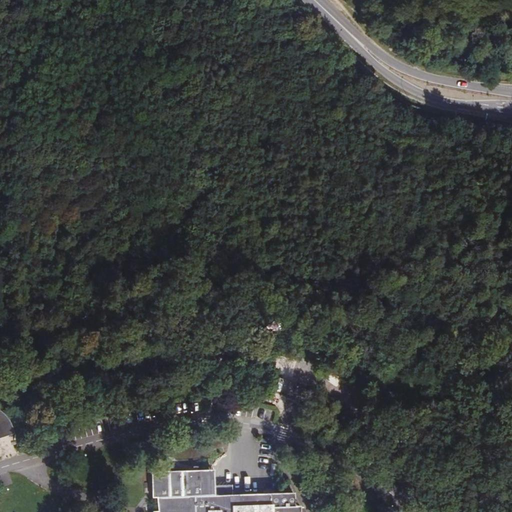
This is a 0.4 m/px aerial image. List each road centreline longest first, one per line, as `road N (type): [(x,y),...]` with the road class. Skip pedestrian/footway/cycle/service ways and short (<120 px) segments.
road 1 (unknown): [(7,0),(78,56),(140,135),(157,163),(161,224),(170,239)]
road 2 (unknown): [(0,388),(140,366),(163,331),(159,264),(169,243)]
road 3 (unknown): [(283,430),(338,398),(396,380),(511,368)]
road 4 (secondary): [(337,20),(371,66),(404,86),(511,114)]
road 5 (secondary): [(511,92),(408,71),(337,20)]
